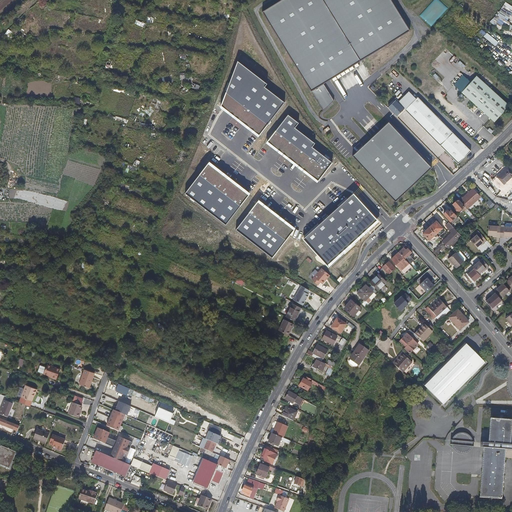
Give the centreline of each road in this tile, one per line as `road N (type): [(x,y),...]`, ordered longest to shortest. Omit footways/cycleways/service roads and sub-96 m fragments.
road 1 (secondary): [(222,511),(292,361),(351,280)]
road 2 (residential): [(0,435),(187,511)]
